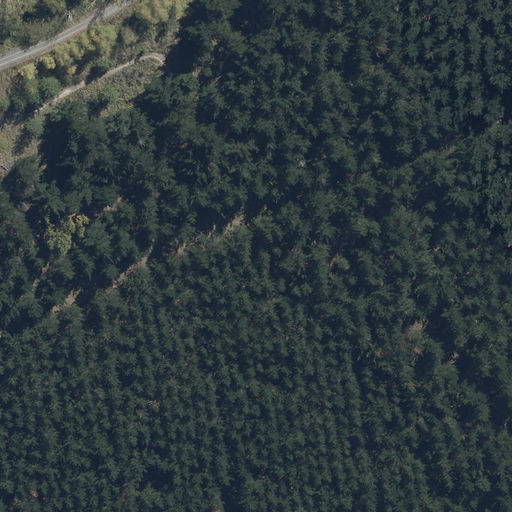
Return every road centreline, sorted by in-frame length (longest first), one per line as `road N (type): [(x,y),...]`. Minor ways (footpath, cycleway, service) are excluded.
road 1 (track): [(0,318),(104,259),(416,142),(511,93)]
road 2 (track): [(343,0),(281,28),(153,45),(0,111)]
road 3 (track): [(0,67),(83,37),(138,0)]
